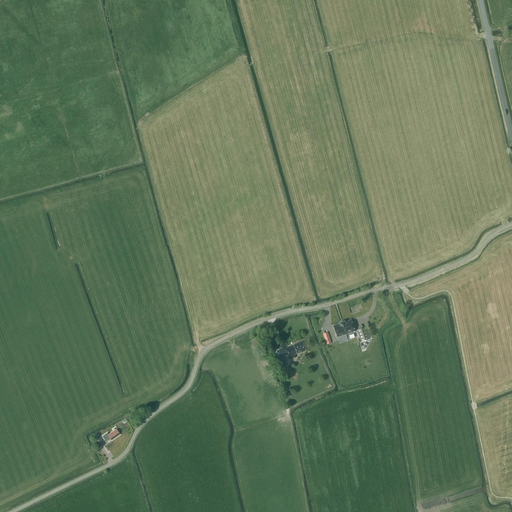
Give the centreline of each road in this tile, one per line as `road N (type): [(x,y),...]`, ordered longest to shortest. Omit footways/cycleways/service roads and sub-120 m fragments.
road 1 (unclassified): [(12,511),(124,454),(146,419),(190,383),(206,347),(284,312),(434,273),(511,224)]
road 2 (tertiary): [(511,143),(479,0)]
